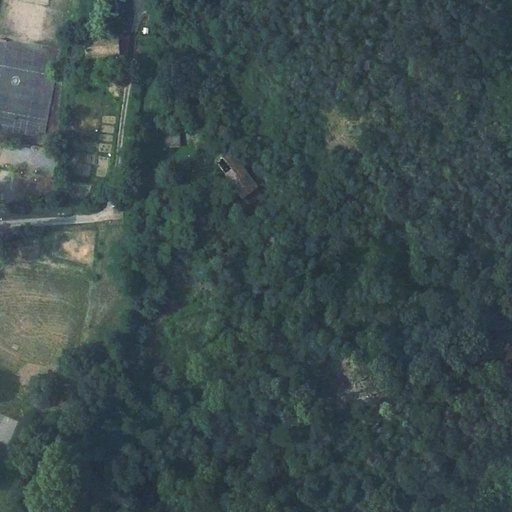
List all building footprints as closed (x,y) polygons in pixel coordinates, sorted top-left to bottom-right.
[(127,52),(128,35),(125,34),(117,35),(117,53),(127,52)] [(117,53),(117,35),(84,37),(85,57),(117,55),(117,53)] [(179,144),(179,124),(165,124),(165,143),(179,144)] [(236,154),(233,150),(217,161),(244,198),(257,189),(259,188),(236,154)] [(262,196),(257,189),(244,198),(249,206),(262,196)] [(168,205),(169,192),(155,191),(155,204),(168,205)] [(43,420),(30,389),(21,392),(24,399),(27,407),(33,423),(43,420)]
